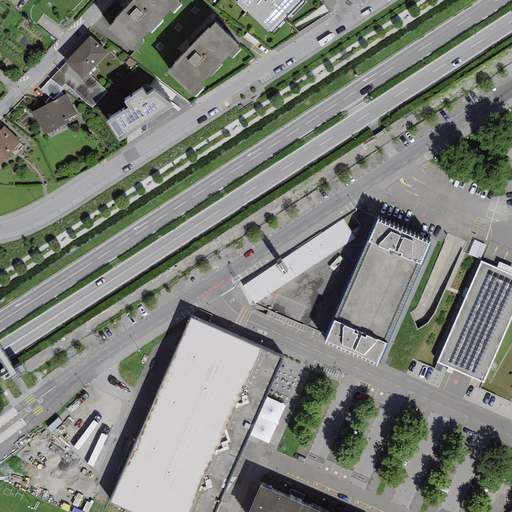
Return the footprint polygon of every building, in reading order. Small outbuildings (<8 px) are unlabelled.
[(180,5),(174,0),(132,0),(111,23),(115,27),(109,33),(132,55),(133,54),(136,57),(144,48),(141,46),(171,15),(173,17),(181,8),(179,6),(180,5)] [(303,1),(302,0),(242,0),(237,6),(268,36),(269,34),(270,35),(303,1)] [(239,50),(215,27),(209,34),(208,33),(172,70),(173,72),(167,78),(190,100),(191,99),(194,102),(202,93),(199,90),(229,60),(232,62),(240,53),(238,51),(239,50)] [(108,54),(89,37),(41,90),(53,100),(64,89),(76,100),(79,97),(92,109),(108,92),(91,77),(97,70),(95,68),(108,54)] [(117,92),(133,116),(149,106),(145,101),(158,93),(145,74),(117,92)] [(67,95),(32,112),(44,136),(78,119),(76,115),(77,115),(67,95)] [(20,142),(4,127),(0,130),(0,164),(2,165),(13,153),(15,155),(23,147),(19,144),(20,142)] [(432,241),(380,218),(325,344),(378,369),(432,241)] [(256,302),(358,239),(346,220),(244,282),(256,302)] [(511,318),(511,275),(481,262),(437,364),(484,384),(511,318)] [(215,511),(244,446),(282,358),(190,318),(109,503),(130,511),(215,511)] [(319,511),(321,508),(261,482),(247,511),(319,511)]
